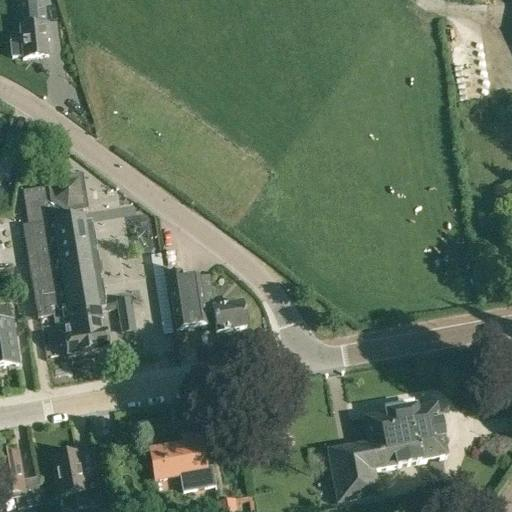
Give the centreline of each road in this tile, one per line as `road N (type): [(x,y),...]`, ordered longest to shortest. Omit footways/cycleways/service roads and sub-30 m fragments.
road 1 (residential): [(303,363),(281,307),(245,264),(0,87)]
road 2 (residential): [(0,417),(303,363)]
road 3 (residential): [(303,363),(511,326)]
